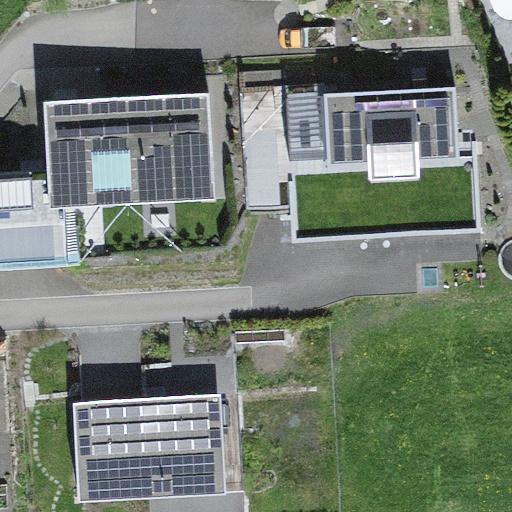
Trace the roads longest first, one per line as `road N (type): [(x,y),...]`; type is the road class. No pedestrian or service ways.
road 1 (unknown): [(0,322),(142,310),(406,261)]
road 2 (unknown): [(25,46),(79,24),(303,25)]
